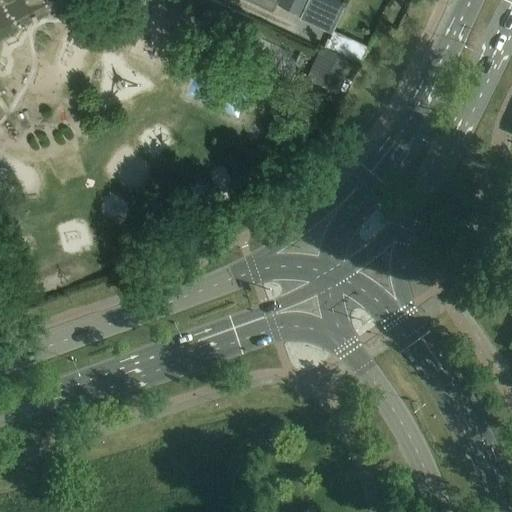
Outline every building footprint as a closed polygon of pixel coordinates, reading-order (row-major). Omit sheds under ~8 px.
[(277,0),(249,0),(272,11),(273,9),(277,0)] [(279,0),(277,4),(299,15),(305,0),(279,0)] [(329,0),(306,0),(298,18),(332,34),(333,31),(344,7),(329,0)] [(358,64),(366,47),(333,31),(332,34),(329,40),(325,48),(351,61),(358,64)] [(337,92),(351,61),(320,47),(306,78),(337,92)]
